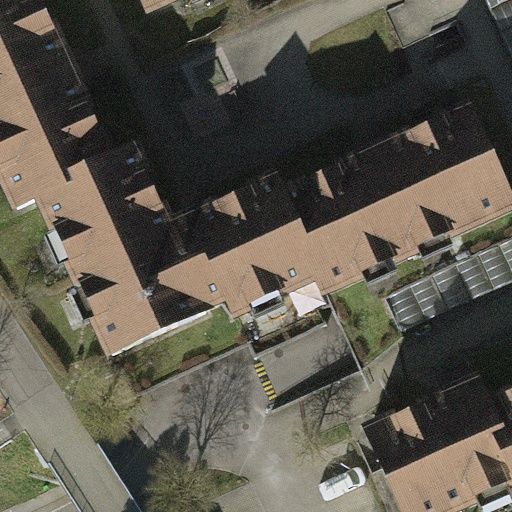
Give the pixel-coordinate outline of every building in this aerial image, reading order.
[(0,0),(0,183),(12,210),(43,197),(121,162),(48,0),(0,0)] [(137,0),(148,23),(192,3),(197,14),(227,0),(137,0)] [(511,168),(483,103),(295,187),(334,274),(340,288),(365,277),(372,293),(409,276),(402,260),(426,250),(433,265),(469,249),(462,234),(511,211),(511,168)] [(299,290),(334,274),(295,187),(288,172),(186,218),(154,147),(121,162),(43,197),(61,236),(45,244),(58,273),(74,266),(86,292),(70,299),(83,329),(100,322),(115,357),(234,304),(239,317),(254,310),(261,325),(306,305),(299,290)] [(473,383),(364,432),(399,511),(463,511),(511,490),(511,467),(487,413),(473,383)] [(511,401),(487,413),(511,467),(511,401)]
